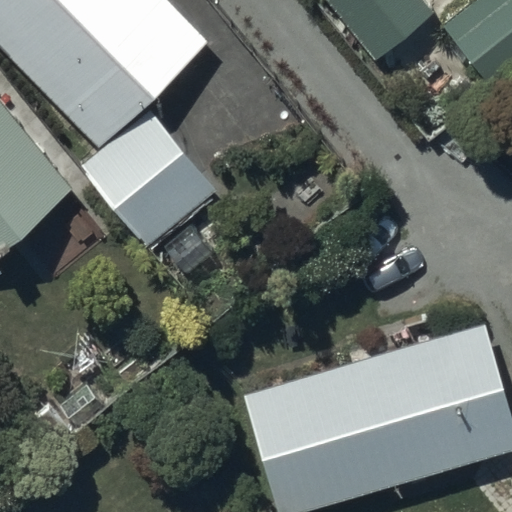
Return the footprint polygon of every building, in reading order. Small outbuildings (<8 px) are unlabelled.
[(0,0),(0,45),(95,143),(204,37),(168,0),(0,0)] [(425,0),(327,0),(371,56),(432,9),(425,0)] [(511,0),(463,0),(440,18),(484,75),(511,53),(511,0)] [(0,238),(67,183),(0,102),(0,238)] [(212,185),(147,103),(79,161),(147,246),(209,196),(205,191),(212,185)] [(511,428),(479,319),(238,388),(275,511),(511,440),(511,428)]
